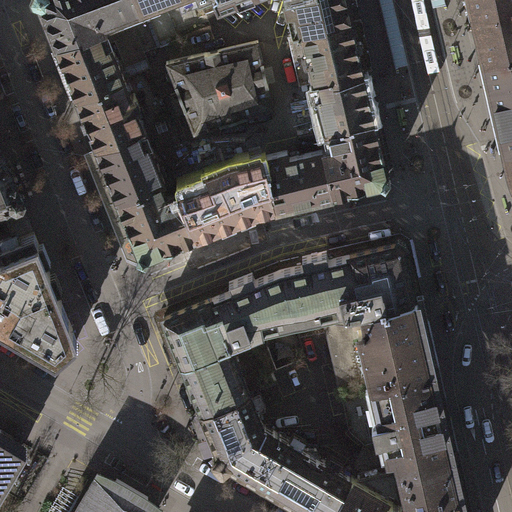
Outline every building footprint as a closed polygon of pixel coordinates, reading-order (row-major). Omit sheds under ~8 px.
[(135,0),(29,0),(37,3),(54,46),(101,28),(97,18),(102,16),(108,19),(121,14),(123,8),(127,6),(129,10),(138,7),(135,0)] [(214,5),(226,0),(196,0),(200,8),(214,5)] [(348,18),(343,0),(281,0),(290,32),(348,18)] [(511,0),(466,0),(472,24),(481,62),(511,51),(511,0)] [(302,47),(309,79),(360,67),(354,44),(348,18),(290,32),(294,49),(302,47)] [(57,55),(74,97),(120,78),(101,28),(54,46),(57,55)] [(170,59),(162,61),(174,88),(166,92),(172,110),(181,108),(190,131),(270,106),(254,39),(218,48),(170,59)] [(511,51),(481,62),(501,151),(511,148),(511,51)] [(366,91),(360,67),(309,79),(322,130),(326,129),(372,118),(366,91)] [(122,81),(120,78),(74,97),(83,121),(93,145),(140,126),(133,108),(137,106),(131,92),(127,94),(122,81)] [(330,145),(320,147),(331,192),(379,180),(381,182),(387,173),(385,171),(372,118),(326,129),(330,145)] [(161,180),(140,126),(93,145),(114,199),(156,182),(161,180)] [(271,206),(331,192),(320,147),(285,155),(284,149),(259,154),(271,206)] [(0,148),(0,207),(1,207),(8,202),(17,202),(18,195),(14,192),(10,184),(0,148)] [(511,148),(501,151),(506,169),(509,177),(511,185),(511,148)] [(176,191),(193,235),(256,209),(264,207),(271,206),(259,154),(252,156),(228,161),(213,167),(216,176),(176,191)] [(163,197),(156,182),(114,199),(134,249),(132,253),(137,255),(142,257),(144,254),(193,235),(176,191),(163,197)] [(0,244),(14,240),(1,207),(0,207),(0,244)] [(0,328),(51,361),(74,341),(42,261),(47,260),(39,241),(34,243),(30,232),(14,240),(0,244),(0,328)] [(349,252),(362,305),(413,293),(408,269),(401,240),(349,252)] [(362,305),(349,252),(287,264),(233,286),(253,332),(268,326),(323,314),(362,305)] [(183,361),(253,332),(233,286),(164,314),(183,361)] [(421,329),(413,293),(362,305),(323,314),(340,387),(430,366),(421,329)] [(183,361),(204,410),(251,391),(276,380),(272,371),(279,368),(269,346),(260,350),(253,332),(183,361)] [(387,435),(393,463),(452,449),(430,366),(340,387),(351,427),(366,440),(387,435)] [(231,461),(252,474),(276,430),(262,421),(251,391),(204,410),(218,448),(231,461)] [(0,483),(24,443),(17,439),(0,429),(0,483)] [(306,447),(276,430),(252,474),(316,511),(328,511),(349,475),(321,456),(318,446),(306,447)] [(465,511),(452,449),(393,463),(395,472),(404,511),(465,511)] [(72,511),(149,511),(153,506),(142,499),(143,492),(113,475),(108,479),(95,472),(72,511)] [(328,511),(404,511),(395,472),(359,479),(349,475),(328,511)]
